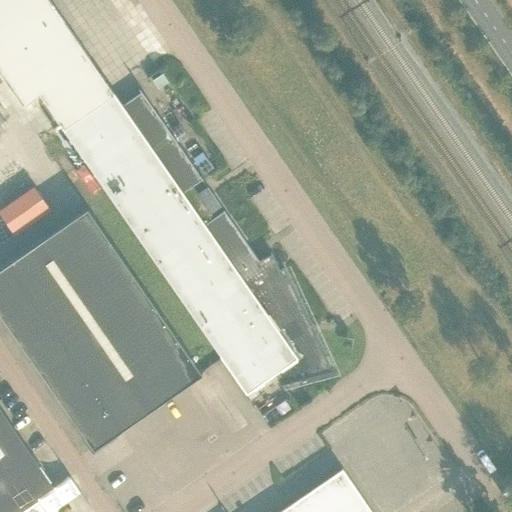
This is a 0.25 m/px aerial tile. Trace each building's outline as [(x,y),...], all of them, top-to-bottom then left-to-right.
[(124,104),(115,91),(114,91),(53,0),(0,0),(0,62),(27,102),(31,99),(36,108),(47,101),(63,126),(221,353),(247,391),(275,375),(281,383),(335,369),(287,265),(283,267),(275,250),(273,251),(274,252),(262,258),(226,209),(225,209),(226,210),(217,216),(194,184),(203,178),(204,178),(139,83),(138,84),(143,91),(124,104)] [(163,73),(153,80),(158,88),(169,81),(163,73)] [(0,314),(94,448),(203,372),(88,208),(0,270),(0,314)] [(0,511),(4,511),(51,481),(0,405),(0,511)] [(373,511),(344,469),(281,511),(373,511)]
